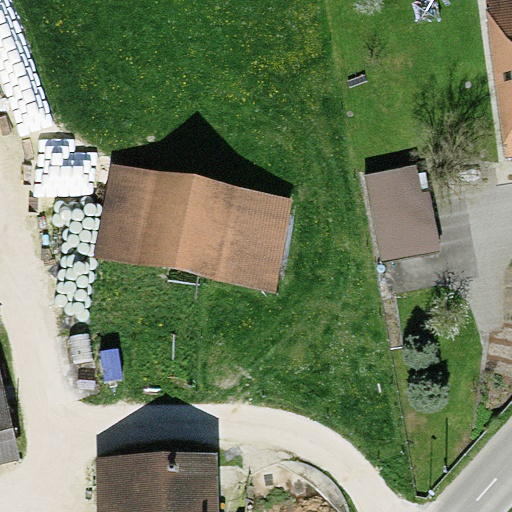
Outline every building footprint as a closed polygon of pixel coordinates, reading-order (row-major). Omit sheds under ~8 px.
[(511,0),(480,0),(503,167),(511,165),(511,0)] [(275,295),(293,202),(112,167),(94,260),(275,295)] [(426,169),(366,179),(380,265),(440,255),(426,169)] [(0,470),(19,466),(0,377),(0,470)] [(218,511),(218,462),(96,463),(97,511),(218,511)]
